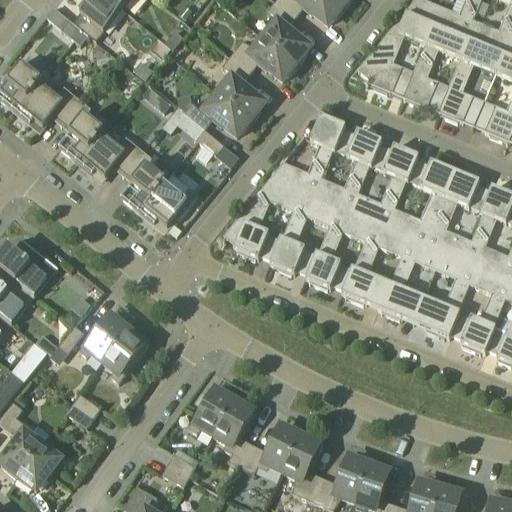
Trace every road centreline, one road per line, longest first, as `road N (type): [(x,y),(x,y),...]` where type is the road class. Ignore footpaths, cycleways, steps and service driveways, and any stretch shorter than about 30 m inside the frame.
road 1 (residential): [(511,391),(186,257)]
road 2 (residential): [(210,329),(391,419),(511,452)]
road 3 (residential): [(210,329),(83,511)]
road 4 (residential): [(186,257),(319,93)]
road 5 (residential): [(511,173),(319,93)]
road 6 (residential): [(9,178),(159,290)]
road 7 (residential): [(319,93),(396,0)]
